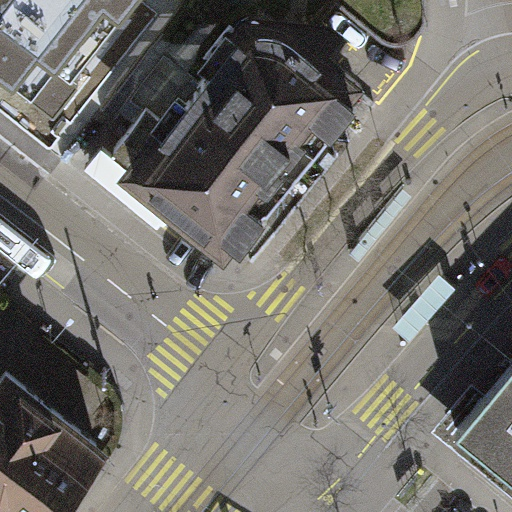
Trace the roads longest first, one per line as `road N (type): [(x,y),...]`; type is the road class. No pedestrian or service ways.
road 1 (tertiary): [(511,69),(463,92),(418,136),(282,298),(225,387)]
road 2 (residential): [(0,197),(225,387)]
road 3 (tertiary): [(304,461),(385,404),(511,265)]
